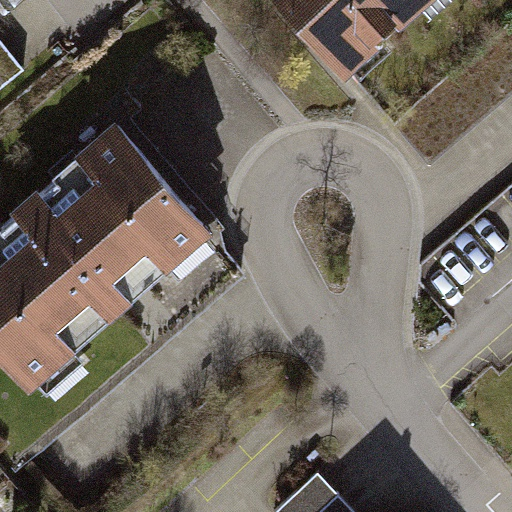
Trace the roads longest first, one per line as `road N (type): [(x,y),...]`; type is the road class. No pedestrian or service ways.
road 1 (residential): [(380,387),(389,230),(375,174),(359,161),(316,154),(275,176),(255,216),(269,259),(288,282)]
road 2 (residential): [(481,511),(380,387)]
road 3 (unknown): [(384,192),(436,186),(511,138)]
road 4 (residential): [(288,282),(380,387)]
